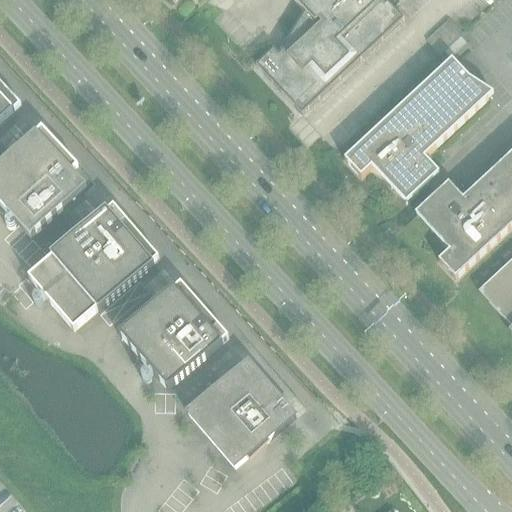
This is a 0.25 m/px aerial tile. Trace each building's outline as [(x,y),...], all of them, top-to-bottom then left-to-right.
[(282,26),(290,35),(278,54),(274,49),(256,66),(302,116),(404,20),(385,0),(294,0),(293,1),(304,13),(296,26),(289,19),(282,26)] [(452,61),(344,161),(361,179),(372,169),(405,205),(438,175),(424,160),(494,95),(467,77),(452,61)] [(0,127),(14,114),(0,98),(0,127)] [(0,168),(0,207),(31,241),(86,189),(72,174),(78,169),(42,130),(0,168)] [(449,186),(416,217),(449,253),(438,263),(455,281),(511,227),(511,155),(463,201),(449,186)] [(132,229),(113,208),(107,213),(106,211),(51,259),(52,260),(29,281),(74,333),(98,313),(99,315),(154,267),(153,266),(159,260),(140,239),(135,243),(127,234),(132,229)] [(511,268),(486,293),(502,310),(511,321),(511,268)] [(174,290),(120,338),(168,393),(223,345),(222,345),(228,339),(219,328),(220,327),(201,305),(200,307),(181,285),(175,290),(174,290)] [(296,419),(284,405),(274,394),(248,364),(219,389),(220,390),(189,416),(235,470),(266,443),(266,444),(269,442),(296,419)]
